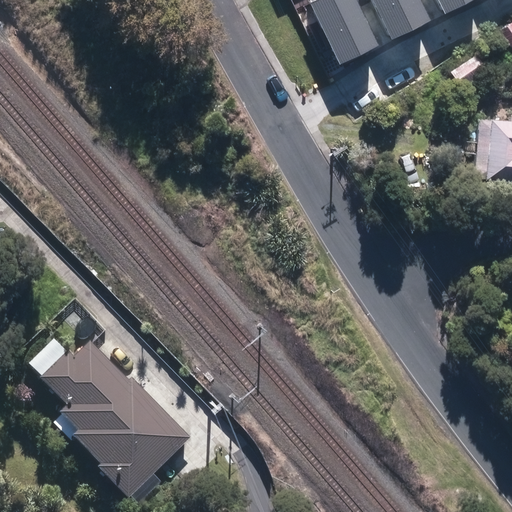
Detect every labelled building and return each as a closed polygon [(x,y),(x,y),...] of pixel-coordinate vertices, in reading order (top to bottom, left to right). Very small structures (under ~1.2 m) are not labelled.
[(379,45),(357,0),(316,0),(310,3),(340,64),(379,45)] [(431,20),(421,0),(372,0),(391,39),(431,20)] [(475,0),(437,0),(445,14),(475,0)] [(449,74),(462,92),(487,75),(474,56),(449,74)] [(511,125),(478,124),(475,181),(511,183),(511,125)] [(126,384),(85,344),(69,360),(63,353),(33,382),(61,409),(53,417),(71,435),(66,440),(95,468),(93,470),(123,501),(185,440),(128,382),(126,384)]
